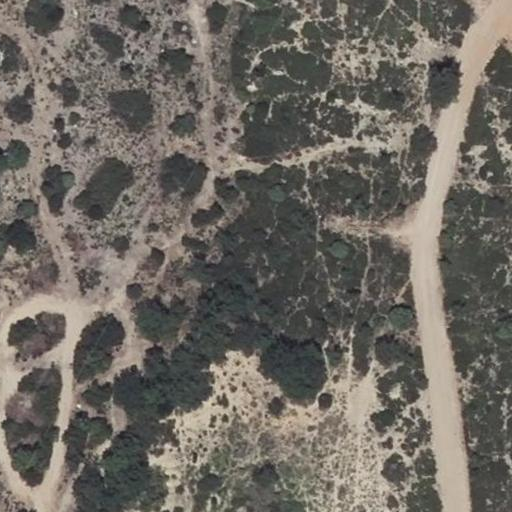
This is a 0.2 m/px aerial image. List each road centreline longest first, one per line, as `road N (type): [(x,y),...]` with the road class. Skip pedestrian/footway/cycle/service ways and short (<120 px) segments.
road 1 (track): [(211,0),(214,186),(185,229),(101,290),(69,347),(53,511)]
road 2 (track): [(460,511),(431,286),(456,81),(505,0)]
